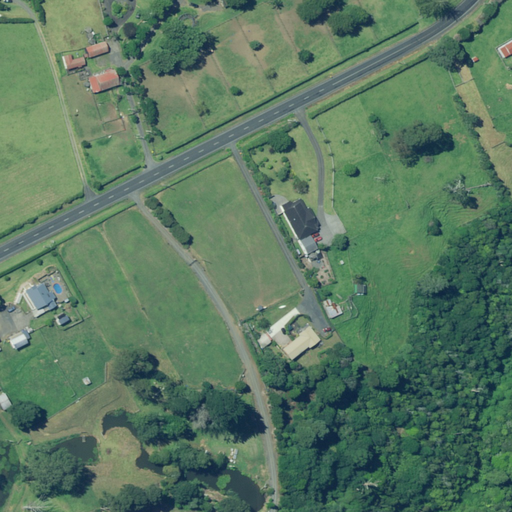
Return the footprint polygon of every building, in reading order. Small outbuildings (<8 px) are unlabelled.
[(85,28),(91,46),(96,44),(91,26),(85,28)] [(511,52),(511,38),(502,44),(507,55),(511,52)] [(88,58),(107,52),(104,42),(85,49),(88,58)] [(81,58),(73,60),(70,61),(69,55),(61,57),(65,70),(84,65),(81,58)] [(99,92),(118,85),(113,70),(112,71),(111,68),(104,71),(105,73),(98,75),(87,79),(92,94),(99,91),(99,92)] [(282,210),(281,211),(296,240),(317,229),(315,225),(317,224),(308,207),(305,208),(299,198),(290,203),(288,200),(279,205),(282,210)] [(310,235),(299,240),(307,254),(317,249),(310,235)] [(54,306),(53,303),(51,299),(54,298),(50,291),(46,293),(41,283),(39,284),(34,286),(33,284),(31,286),(25,289),(23,291),(24,292),(34,308),(34,309),(31,311),(34,316),(35,317),(43,312),(40,306),(44,304),(47,309),(47,310),(54,306)] [(329,318),(340,313),(337,306),(334,307),(332,302),(329,303),(327,299),(323,301),(325,305),(323,306),(329,318)] [(308,348),(318,340),(307,327),(297,335),(298,336),(293,340),(281,350),(289,360),(301,351),(307,347),(308,348)] [(14,349),(26,343),(21,334),(19,332),(8,338),(10,340),(9,340),(14,349)] [(263,348),(271,342),(264,334),(257,340),(263,348)] [(11,406),(4,393),(0,395),(0,405),(2,411),(11,406)]
